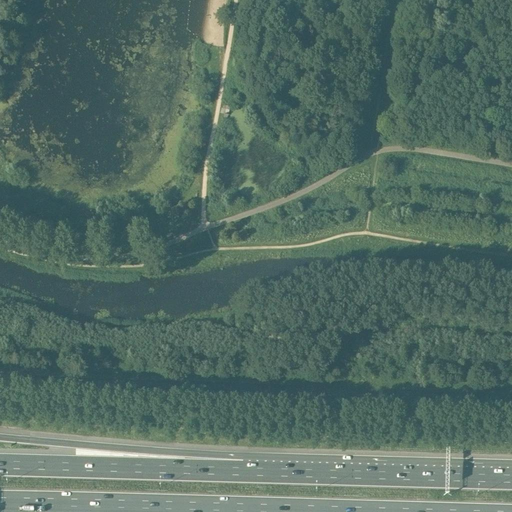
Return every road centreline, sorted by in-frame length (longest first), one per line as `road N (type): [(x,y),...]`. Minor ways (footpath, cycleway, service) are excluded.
road 1 (unknown): [(511,389),(0,365)]
road 2 (motorway): [(0,501),(405,511)]
road 3 (motorway): [(511,478),(242,471)]
road 4 (motorway): [(242,471),(0,438)]
road 5 (motorway): [(242,471),(0,465)]
